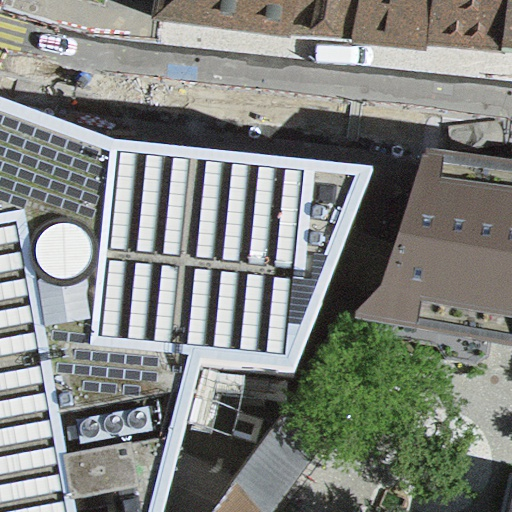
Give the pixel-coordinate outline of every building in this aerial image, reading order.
[(171,25),(282,39),(292,0),(160,0),(156,24),(171,25)] [(352,44),(362,0),(292,0),(282,39),(302,40),(352,44)] [(421,51),(431,0),(362,0),(352,44),(368,45),(421,51)] [(431,0),(421,51),(440,53),(499,58),(509,0),(431,0)] [(511,59),(511,0),(509,0),(499,58),(511,59)] [(0,511),(163,511),(200,369),(294,378),(352,227),(372,176),(113,150),(85,140),(0,108),(0,511)] [(442,365),(472,371),(483,363),(485,348),(509,352),(511,352),(511,180),(422,167),(397,243),(376,303),(355,325),(437,339),(435,355),(442,365)] [(225,497),(238,511),(268,511),(320,442),(286,415),(225,497)] [(238,511),(225,497),(213,511),(238,511)]
